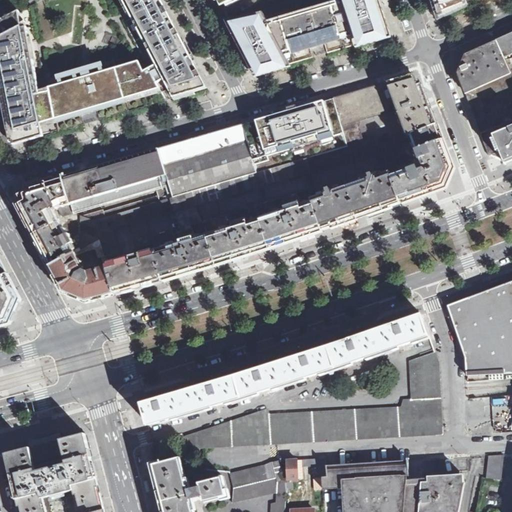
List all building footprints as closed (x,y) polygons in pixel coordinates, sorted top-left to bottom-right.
[(140,61),(116,68),(125,99),(168,87),(174,98),(208,88),(189,51),(162,0),(123,0),(135,23),(143,18),(147,25),(139,30),(147,44),(155,40),(158,47),(150,51),(157,65),(145,71),(140,61)] [(218,0),(228,18),(261,0),(218,0)] [(261,0),(228,18),(230,23),(237,36),(244,50),(257,74),(315,57),(388,35),(376,0),(261,0)] [(434,0),(440,18),(478,0),(434,0)] [(0,71),(7,107),(14,145),(44,136),(42,124),(74,114),(110,104),(125,99),(116,68),(50,88),(51,91),(41,93),(34,60),(30,61),(29,55),(33,54),(28,27),(23,28),(20,11),(0,21),(0,71)] [(511,74),(511,34),(497,41),(511,74)] [(465,93),(511,74),(497,41),(466,55),(458,74),(465,93)] [(511,74),(465,93),(476,121),(506,108),(511,103),(511,74)] [(411,135),(438,125),(430,105),(422,84),(419,86),(417,81),(409,76),(370,88),(334,98),(348,146),(363,142),(359,127),(361,120),(387,112),(391,104),(395,103),(409,136),(411,135)] [(243,125),(257,172),(300,160),(348,146),(334,98),(323,101),(287,112),(243,125)] [(483,140),(494,135),(511,127),(511,103),(506,108),(476,121),(483,140)] [(159,149),(173,197),(193,191),(257,172),(243,125),(227,130),(179,143),(159,149)] [(454,171),(454,169),(447,149),(438,125),(411,135),(419,156),(412,159),(415,167),(399,172),(392,151),(405,146),(403,138),(401,138),(391,142),(392,146),(382,149),(386,161),(390,172),(401,204),(427,194),(431,193),(446,188),(454,171)] [(511,127),(494,135),(501,151),(506,163),(507,164),(511,161),(511,127)] [(391,142),(401,138),(400,133),(390,137),(391,139),(380,142),(382,149),(392,146),(391,142)] [(501,151),(494,135),(483,140),(484,142),(489,156),(501,151)] [(386,161),(382,149),(380,142),(378,137),(363,142),(348,146),(300,160),(304,175),(374,154),(377,163),(386,161)] [(173,197),(159,149),(146,153),(148,159),(101,172),(100,167),(64,177),(73,213),(156,189),(160,201),(173,197)] [(281,198),(297,193),(309,189),(304,175),(300,160),(257,172),(193,191),(198,207),(204,222),(256,206),(273,200),(281,198)] [(392,207),(401,204),(390,172),(374,178),(373,175),(370,176),(371,179),(332,192),(331,189),(327,190),(329,194),(312,199),(323,230),(332,227),(332,226),(339,224),(339,223),(343,222),(360,216),(386,207),(391,205),(392,207)] [(73,213),(64,177),(44,183),(29,187),(19,206),(28,223),(38,242),(63,229),(53,210),(58,207),(63,216),(73,213)] [(192,225),(204,222),(198,207),(193,191),(173,197),(160,201),(141,206),(146,221),(172,213),(180,241),(181,241),(182,245),(179,246),(178,244),(170,246),(166,233),(151,237),(155,250),(164,280),(217,264),(208,235),(196,238),(192,225)] [(270,248),(323,230),(312,199),(305,202),(305,204),(301,205),(297,193),(281,198),(282,200),(283,200),(285,207),(286,207),(288,211),(281,213),(281,212),(261,218),(260,215),(275,210),(273,200),(256,206),(270,248)] [(94,220),(100,240),(104,256),(106,260),(108,259),(107,258),(119,254),(112,229),(131,223),(141,255),(155,250),(151,237),(146,221),(141,206),(105,217),(94,220)] [(217,264),(242,256),(265,249),(270,248),(256,206),(204,222),(208,235),(217,264)] [(94,220),(105,217),(103,210),(84,216),(94,220)] [(94,220),(84,216),(81,215),(82,240),(80,247),(81,250),(88,246),(100,240),(94,220)] [(63,229),(38,242),(51,266),(76,252),(71,245),(75,243),(69,233),(66,235),(63,229)] [(100,240),(88,246),(89,250),(96,249),(98,258),(104,256),(100,240)] [(107,266),(115,294),(164,280),(155,250),(141,255),(107,264),(107,266)] [(76,252),(51,266),(64,292),(88,302),(115,294),(107,266),(89,271),(85,270),(76,252)] [(0,325),(11,323),(14,316),(16,311),(21,300),(10,280),(0,260),(0,325)] [(511,373),(511,281),(500,286),(448,306),(466,358),(467,376),(511,373)] [(290,383),(429,336),(423,315),(403,322),(356,337),(308,353),(283,361),(263,367),(219,381),(170,396),(142,404),(149,425),(290,383)] [(182,449),(443,434),(439,363),(436,353),(417,359),(418,361),(410,363),(413,400),(404,400),(402,408),(269,414),(268,409),(179,439),(182,449)] [(75,511),(95,511),(105,509),(100,488),(94,467),(93,460),(86,434),(63,440),(50,443),(32,447),(29,448),(7,454),(8,460),(13,480),(20,508),(20,511),(51,511),(49,501),(47,493),(52,492),(54,499),(66,496),(64,488),(69,487),(71,495),(75,511)] [(486,478),(501,480),(504,455),(489,456),(486,478)] [(194,511),(191,499),(203,496),(205,502),(227,496),(222,476),(200,482),(201,487),(189,490),(181,458),(161,463),(161,461),(150,463),(151,465),(162,511),(194,511)] [(323,480),(323,478),(327,478),(327,466),(326,458),(311,459),(311,467),(318,467),(319,480),(323,480)] [(298,480),(297,460),(286,461),(286,464),(288,464),(288,477),(289,483),(293,483),(293,480),(298,480)] [(285,479),(284,477),(280,461),(273,462),(265,466),(230,474),(234,488),(277,478),(278,481),(285,479)] [(420,511),(423,479),(410,480),(410,477),(410,474),(409,475),(408,461),(377,463),(327,466),(327,478),(323,478),(323,480),(324,489),(343,488),(344,511),(420,511)] [(288,477),(284,477),(285,479),(278,481),(277,478),(234,488),(234,503),(278,493),(277,503),(272,504),(271,511),(286,511),(286,510),(288,477)] [(442,478),(423,479),(420,511),(458,511),(464,483),(463,482),(463,477),(442,478)]
